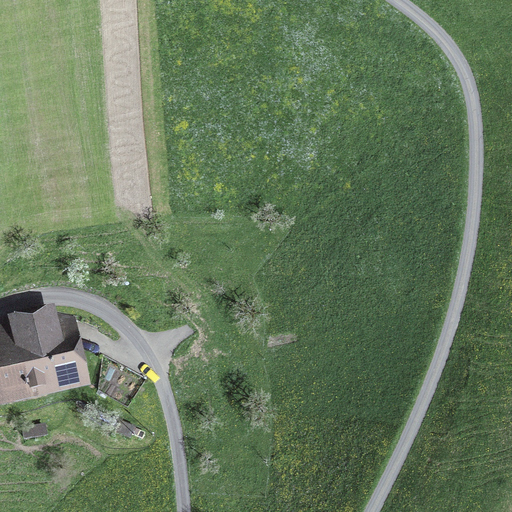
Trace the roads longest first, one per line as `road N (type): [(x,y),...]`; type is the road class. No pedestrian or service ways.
road 1 (track): [(396,0),(447,45),(465,76),(476,180),(450,325),(372,511)]
road 2 (track): [(183,511),(168,403),(135,337),(83,300),(48,296),(0,308)]
